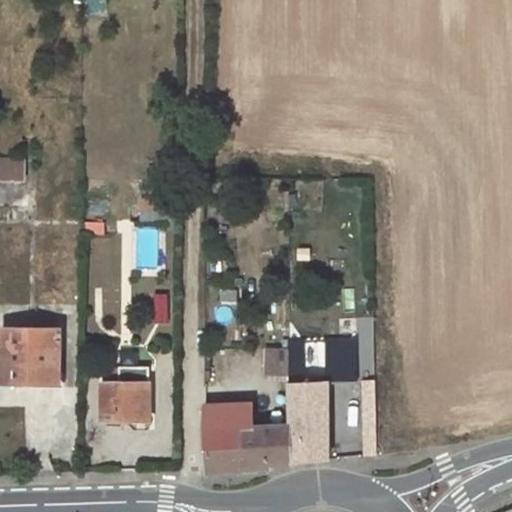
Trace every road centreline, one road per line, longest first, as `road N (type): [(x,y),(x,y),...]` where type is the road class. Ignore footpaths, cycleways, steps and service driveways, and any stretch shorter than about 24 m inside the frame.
road 1 (track): [(196,0),(192,471),(163,499)]
road 2 (secondary): [(163,499),(0,504)]
road 3 (secondary): [(511,455),(356,488)]
